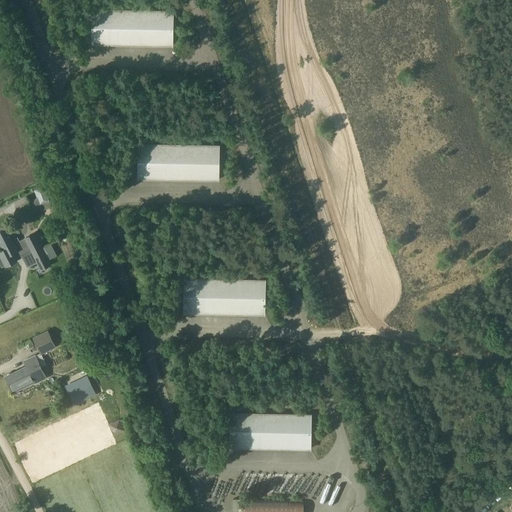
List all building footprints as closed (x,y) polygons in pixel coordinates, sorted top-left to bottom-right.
[(92,9),(92,45),(173,47),(174,11),(92,9)] [(138,144),(138,179),(219,181),(220,145),(138,144)] [(45,186),(34,190),(40,205),(50,201),(45,186)] [(16,258),(21,256),(8,228),(0,231),(0,240),(4,249),(0,251),(0,262),(2,267),(5,265),(6,266),(17,261),(16,258)] [(36,234),(26,239),(32,251),(42,246),(36,234)] [(41,240),(44,248),(53,244),(51,237),(41,240)] [(48,259),(42,246),(32,251),(38,263),(48,259)] [(71,272),(75,284),(81,282),(77,270),(71,272)] [(184,279),(184,314),(265,315),(266,280),(184,279)] [(47,330),(32,338),(41,355),(56,348),(47,330)] [(26,366),(5,377),(12,393),(34,382),(35,383),(46,378),(36,355),(24,361),(26,366)] [(231,413),(230,448),(311,450),(312,414),(231,413)] [(245,500),(244,511),(303,511),(304,501),(245,500)]
